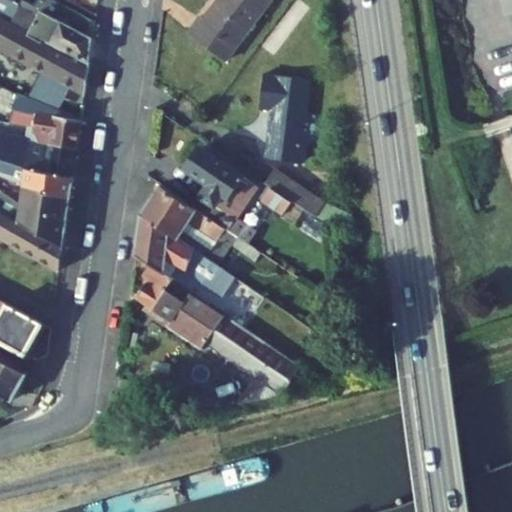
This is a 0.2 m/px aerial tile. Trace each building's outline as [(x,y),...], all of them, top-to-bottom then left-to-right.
[(226,61),(271,0),(219,0),(205,19),(201,16),(189,32),(226,61)] [(89,62),(90,62),(96,24),(66,7),(61,17),(43,8),(40,15),(21,5),(13,21),(11,25),(44,43),(46,39),(89,62)] [(0,47),(86,94),(90,62),(89,62),(46,39),(44,43),(11,25),(13,21),(0,14),(0,47)] [(276,118),(272,117),(268,158),(300,162),(311,80),(265,75),(262,107),(273,108),(277,109),(276,118)] [(50,145),(78,149),(82,120),(37,113),(36,128),(41,143),(50,145)] [(46,173),(74,177),(78,149),(50,145),(41,143),(36,128),(25,126),(23,137),(0,131),(0,159),(24,168),(46,173)] [(238,216),(259,184),(202,146),(184,171),(199,181),(207,187),(201,197),(194,207),(249,244),(258,230),(238,216)] [(24,186),(70,199),(74,177),(46,173),(24,168),(0,159),(0,174),(24,187),(24,186)] [(326,203),(275,169),(266,184),(272,187),(317,217),(326,203)] [(207,187),(199,181),(192,191),(201,197),(207,187)] [(194,207),(161,184),(142,214),(180,240),(183,234),(189,224),(216,243),(211,251),(211,252),(207,257),(218,265),(232,245),(256,260),(261,252),(249,244),(194,207)] [(22,204),(67,220),(70,199),(24,186),(24,187),(22,204)] [(296,223),(304,210),(272,187),(263,200),(284,214),(296,223)] [(19,223),(63,248),(67,220),(22,204),(22,206),(1,192),(0,191),(0,210),(19,222),(19,223)] [(0,236),(60,270),(63,248),(19,223),(19,222),(0,210),(0,236)] [(196,250),(180,240),(142,214),(136,256),(153,266),(170,276),(177,266),(187,272),(191,263),(203,271),(198,279),(253,314),(265,298),(218,265),(207,257),(196,250)] [(216,243),(189,224),(183,234),(211,252),(211,251),(216,243)] [(191,263),(187,272),(198,279),(203,271),(191,263)] [(203,349),(207,342),(256,376),(281,393),(283,395),(303,366),(231,317),(211,304),(175,279),(170,276),(153,266),(146,277),(150,279),(139,298),(147,304),(171,320),(168,325),(203,349)] [(234,311),(215,298),(211,304),(231,317),(234,311)] [(43,324),(0,299),(0,340),(26,354),(43,324)] [(171,320),(147,304),(144,310),(168,325),(171,320)] [(342,338),(334,332),(329,339),(337,345),(342,338)] [(352,359),(319,336),(313,344),(346,367),(352,359)] [(27,374),(0,359),(0,394),(13,402),(27,374)] [(281,393),(256,376),(239,403),(281,393)]
